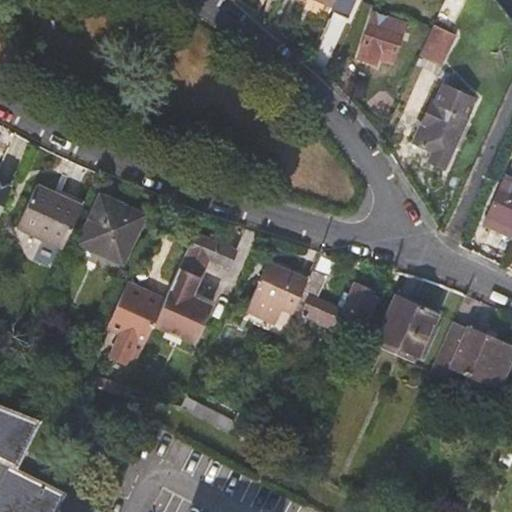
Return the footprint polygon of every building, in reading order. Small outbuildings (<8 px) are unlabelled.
[(335,0),(332,8),(331,11),(349,19),(357,0),(335,0)] [(373,16),(359,60),(376,66),(378,59),(381,49),(397,54),(406,26),(373,16)] [(439,66),(453,36),(434,27),(420,56),(439,66)] [(397,54),(381,49),(378,59),(393,65),(397,54)] [(441,88),(432,107),(430,106),(411,146),(431,155),(427,165),(443,173),(465,122),(462,121),(471,102),(441,88)] [(0,209),(10,187),(0,181),(0,209)] [(78,210),(50,197),(52,193),(34,185),(15,228),(61,249),(78,210)] [(511,231),(511,193),(499,187),(485,218),(511,231)] [(82,202),(54,189),(52,193),(50,197),(78,210),(82,202)] [(98,196),(77,244),(121,264),(143,217),(98,196)] [(190,297),(205,264),(226,273),(234,256),(191,236),(163,301),(159,309),(152,324),(195,343),(211,307),(190,297)] [(271,265),(264,280),(260,278),(245,311),(282,329),(304,280),(271,265)] [(302,295),(317,301),(327,279),(312,272),(302,295)] [(159,309),(138,299),(143,292),(126,284),(107,327),(119,333),(109,357),(133,368),(152,324),(159,309)] [(340,292),(333,309),(341,312),(333,331),(350,338),(372,292),(354,284),(349,296),(340,292)] [(159,309),(163,301),(143,292),(138,299),(159,309)] [(372,292),(350,338),(360,343),(381,295),(372,292)] [(294,313),(333,331),(341,312),(333,309),(317,301),(302,295),(294,313)] [(395,298),(377,338),(423,359),(440,321),(433,318),(434,315),(395,298)] [(451,367),(499,389),(511,359),(511,349),(497,342),(487,338),(453,322),(429,375),(444,382),(451,367)] [(487,338),(497,342),(500,336),(490,332),(487,338)] [(349,378),(361,383),(373,356),(361,351),(349,378)] [(236,441),(240,433),(231,426),(187,396),(183,403),(183,405),(236,441)] [(245,422),(235,417),(231,426),(240,433),(243,427),(245,422)] [(236,441),(245,446),(252,431),(243,427),(240,433),(236,441)] [(0,487),(12,465),(0,458),(0,487)]
